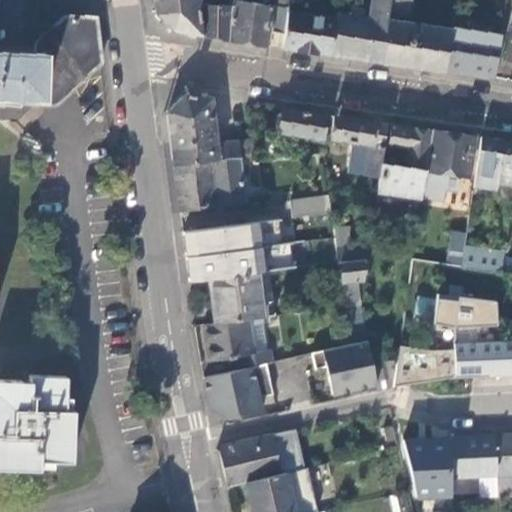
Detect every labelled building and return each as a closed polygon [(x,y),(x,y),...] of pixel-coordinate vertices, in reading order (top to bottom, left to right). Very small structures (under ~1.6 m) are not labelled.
[(198,3),(198,0),(153,0),(155,12),(172,30),(202,35),(199,9),(216,10),(214,4),(198,3)] [(285,32),(288,10),(289,0),(275,0),(275,4),(271,3),(271,4),(242,0),(233,0),(233,6),(231,14),(227,38),(265,44),(268,29),(285,32)] [(371,0),(369,15),(338,11),(337,17),(332,53),(380,61),(384,37),(386,18),(389,0),(371,0)] [(411,0),(389,0),(386,18),(408,21),(411,0)] [(221,4),(214,4),(216,10),(219,16),(224,13),(231,14),(233,6),(221,4)] [(199,9),(202,35),(227,38),(231,14),(224,13),(219,16),(216,10),(199,9)] [(332,53),(337,17),(288,10),(285,32),(283,46),(332,53)] [(102,61),(96,16),(65,15),(34,44),(34,58),(0,56),(0,94),(33,96),(32,103),(56,104),(102,61)] [(408,21),(386,18),(384,37),(385,37),(382,61),(444,70),(450,27),(408,21)] [(451,27),(450,27),(444,70),(494,77),(501,34),(451,27)] [(249,156),(252,156),(254,138),(216,143),(210,97),(184,93),(166,112),(170,141),(173,166),(240,157),(249,156)] [(327,114),(282,108),(278,132),(280,132),(279,137),(286,138),(286,133),(313,136),(324,138),(327,114)] [(386,123),(333,115),(329,137),(331,137),(339,139),(368,143),(363,173),(378,176),(382,149),(386,123)] [(388,150),(382,149),(378,176),(376,189),(421,196),(422,189),(431,129),(391,124),(387,145),(389,146),(388,150)] [(474,136),(431,129),(422,189),(454,193),(457,174),(469,176),(474,136)] [(313,136),(311,149),(322,148),(324,138),(313,136)] [(511,141),(480,137),(472,190),(478,191),(479,185),(495,188),(499,164),(511,165),(511,141)] [(246,201),(240,157),(173,166),(177,194),(178,210),(246,201)] [(463,251),(472,192),(459,190),(447,263),(461,265),(463,251)] [(330,213),(328,195),(290,200),(292,217),(330,213)] [(270,233),(268,220),(229,225),(229,230),(208,233),(209,246),(210,254),(225,252),(227,269),(250,266),(245,236),(270,233)] [(365,259),(368,244),(349,247),(349,227),(332,228),(336,262),(339,262),(365,259)] [(463,251),(461,265),(501,271),(503,257),(463,251)] [(511,257),(503,256),(503,257),(501,271),(511,272),(511,257)] [(362,279),(365,259),(339,262),(344,306),(358,305),(355,280),(362,279)] [(272,315),(267,271),(208,278),(210,295),(213,322),(260,317),(272,315)] [(453,326),(454,349),(454,377),(511,374),(511,341),(479,342),(479,325),(497,325),(496,302),(438,293),(433,323),(453,326)] [(260,317),(213,322),(203,324),(205,342),(208,360),(234,356),(236,369),(265,362),(269,361),(268,350),(266,351),(251,353),(247,325),(261,323),(260,317)] [(261,323),(247,325),(251,353),(266,351),(261,323)] [(329,382),(332,393),(374,382),(365,339),(310,352),(314,368),(325,365),(329,382)] [(429,350),(398,345),(391,386),(425,381),(454,377),(454,349),(429,350)] [(265,362),(236,369),(202,377),(206,395),(209,408),(224,418),(261,410),(258,397),(272,394),(265,362)] [(0,469),(39,471),(39,462),(71,464),(73,413),(65,413),(66,380),(26,378),(26,389),(14,389),(15,381),(0,380),(0,469)] [(295,429),(217,446),(223,470),(226,486),(245,481),(285,472),(303,468),(295,429)] [(511,434),(493,435),(495,494),(511,493),(511,434)] [(495,494),(493,435),(446,437),(448,476),(478,475),(479,495),(495,494)] [(423,438),(402,438),(416,499),(449,500),(448,476),(446,437),(423,438)] [(294,511),(285,472),(245,481),(248,494),(252,511),(294,511)]
